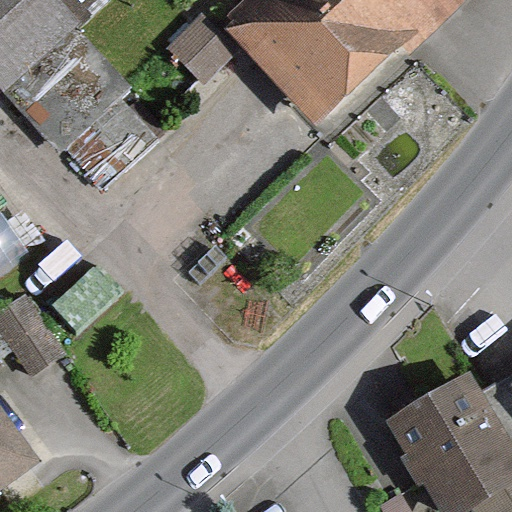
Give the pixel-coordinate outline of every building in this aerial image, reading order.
[(0,0),(0,91),(62,161),(116,114),(52,42),(99,0),(0,0)] [(265,0),(240,25),(328,116),(447,0),(265,0)] [(193,74),(233,55),(214,16),(175,35),(193,74)] [(0,206),(0,283),(52,253),(24,206),(6,216),(0,206)] [(0,327),(32,380),(69,357),(30,295),(0,313),(0,327)] [(511,377),(486,398),(511,437),(511,377)] [(468,380),(397,425),(449,511),(469,501),(476,511),(511,511),(511,437),(486,398),(468,380)] [(0,504),(53,466),(0,393),(0,504)]
